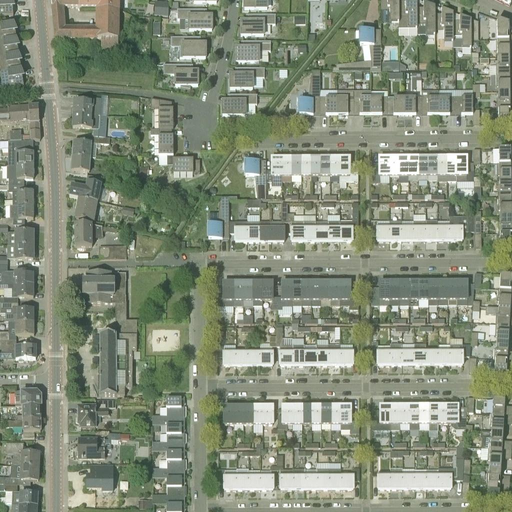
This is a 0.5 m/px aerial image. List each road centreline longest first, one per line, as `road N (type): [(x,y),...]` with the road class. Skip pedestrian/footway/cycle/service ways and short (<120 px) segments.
road 1 (residential): [(232,0),(198,126),(202,136),(511,139)]
road 2 (residential): [(201,386),(202,268),(511,264)]
road 3 (tertiary): [(57,380),(39,0)]
road 4 (residential): [(201,386),(511,390)]
road 5 (tertiary): [(57,511),(57,380)]
road 6 (residential): [(202,511),(201,386)]
